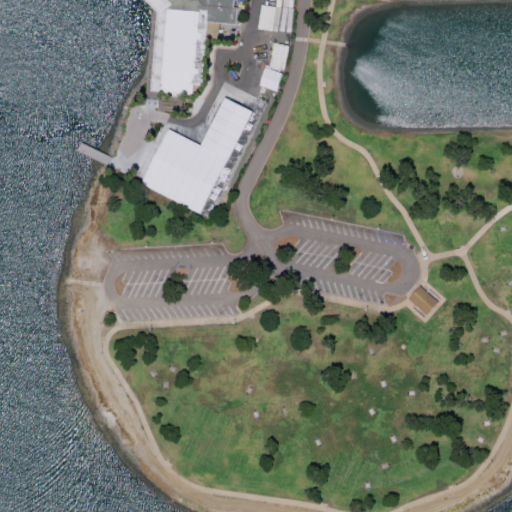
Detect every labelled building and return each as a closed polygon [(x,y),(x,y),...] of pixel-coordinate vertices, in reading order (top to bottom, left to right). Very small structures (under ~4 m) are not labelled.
[(249,0),(249,10),(239,10),(238,27),(208,28),(201,96),(151,94),(158,4),(154,0),(249,0)] [(268,65),(282,69),(289,45),(275,42),(268,65)] [(281,72),(264,66),(257,84),(275,90),(281,72)] [(137,184),(200,212),(247,109),(220,96),(199,144),(163,127),(137,184)] [(410,299),(422,286),(440,303),(428,316),(410,299)]
